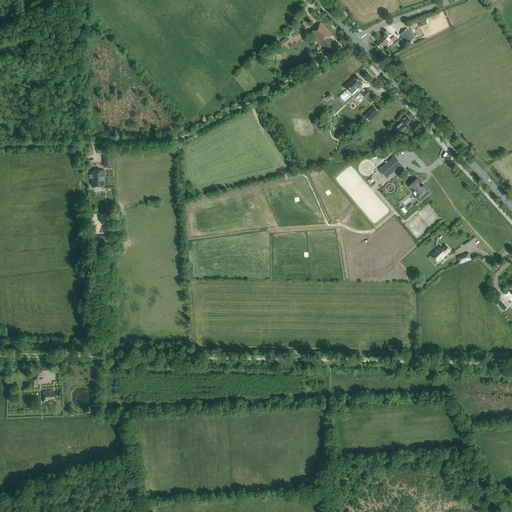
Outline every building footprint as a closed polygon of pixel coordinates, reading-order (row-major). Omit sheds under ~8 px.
[(304,30),(309,26),(304,21),(300,25),(304,30)] [(337,47),(329,38),(333,35),(321,22),(310,33),(320,44),(320,43),(322,44),(321,45),(329,54),(337,47)] [(408,44),(415,37),(407,28),(400,35),(408,44)] [(381,46),(382,48),(389,42),(383,36),(377,42),(378,43),(376,44),(379,48),(381,46)] [(282,41),(280,43),(282,46),(284,44),(290,40),(287,37),(282,41)] [(365,91),(361,86),(363,85),(360,82),(362,81),(356,75),(343,87),(346,90),(347,89),(352,94),(358,88),(359,88),(363,92),(362,94),(366,98),(371,94),(367,89),(365,91)] [(327,101),(333,96),(330,93),(324,97),(327,101)] [(374,107),(369,111),(374,116),(379,112),(374,107)] [(407,125),(411,121),(406,116),(393,127),(401,135),(409,128),(407,125)] [(421,138),(418,134),(412,139),(414,143),(421,138)] [(384,139),(376,143),(379,148),(387,144),(384,139)] [(404,163),(413,156),(409,150),(400,157),(404,163)] [(425,165),(431,161),(425,151),(419,156),(425,165)] [(394,156),(379,169),(381,171),(387,178),(399,167),(399,168),(401,166),(402,165),(394,156)] [(92,174),(93,179),(92,179),(92,186),(104,186),(103,170),(94,171),(91,171),(91,174),(92,174)] [(419,180),(409,189),(422,203),(432,194),(419,180)] [(105,243),(105,235),(95,236),(96,244),(105,243)] [(438,262),(451,250),(446,245),(442,248),(440,246),(431,255),(438,262)] [(460,264),(471,259),(469,253),(457,258),(460,264)] [(507,307),(499,298),(494,302),(503,311),(507,307)] [(55,399),(60,399),(59,392),(53,392),(53,391),(42,391),(43,402),(55,402),(55,399)]
